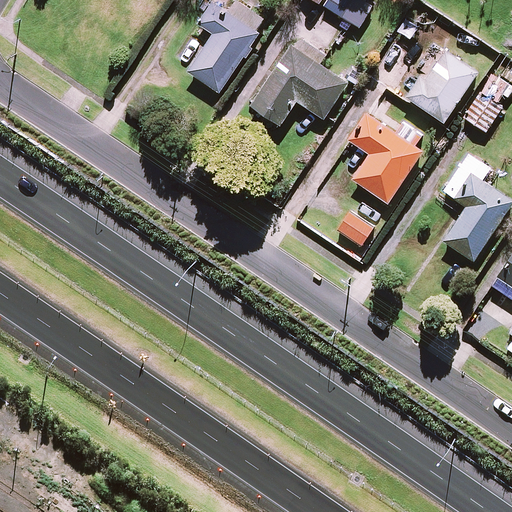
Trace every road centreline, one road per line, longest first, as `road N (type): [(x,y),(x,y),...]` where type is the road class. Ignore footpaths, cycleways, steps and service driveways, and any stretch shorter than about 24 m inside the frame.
road 1 (residential): [(511,429),(0,84)]
road 2 (motorway): [(0,162),(500,511)]
road 3 (motorway): [(316,511),(0,291)]
